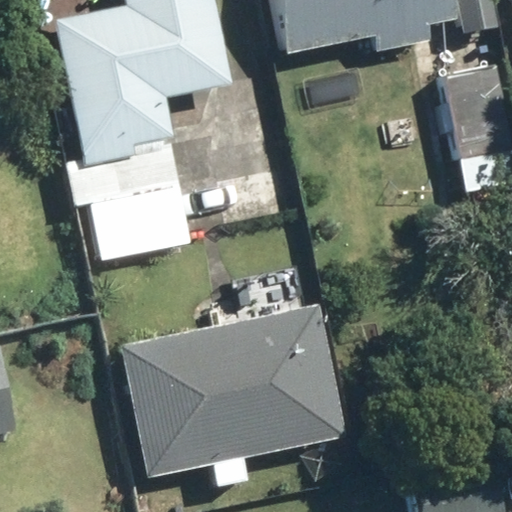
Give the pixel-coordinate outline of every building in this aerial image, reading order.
[(182,250),(164,154),(154,103),(219,91),(203,11),(201,0),(108,0),(111,12),(37,26),(65,173),(59,174),(78,270),(182,250)] [(511,183),(493,61),(484,63),(475,0),(253,0),(266,66),(357,48),(360,65),(425,53),(448,193),(511,183)] [(511,0),(494,0),(511,85),(511,0)] [(102,352),(130,484),(198,470),(203,494),(238,487),(234,469),(335,446),(305,308),(102,352)] [(0,371),(0,441),(19,439),(10,370),(0,371)] [(395,486),(399,511),(489,511),(481,469),(395,486)]
